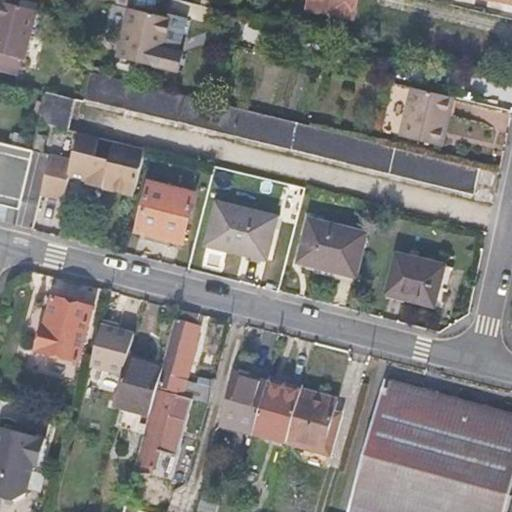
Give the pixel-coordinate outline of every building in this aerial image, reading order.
[(0,9),(0,51),(26,58),(38,9),(2,0),(0,9)] [(311,0),(310,8),(355,20),(359,0),(311,0)] [(162,50),(158,49),(165,17),(129,8),(118,57),(165,69),(169,51),(162,50)] [(171,18),(165,17),(158,49),(162,50),(171,18)] [(26,58),(0,51),(0,66),(23,72),(26,58)] [(92,72),(85,100),(473,195),(480,169),(92,72)] [(403,137),(438,146),(441,131),(448,133),(456,100),(415,89),(403,137)] [(47,91),(40,123),(69,130),(77,98),(47,91)] [(444,147),(448,133),(441,131),(438,146),(444,147)] [(136,195),(148,150),(115,142),(110,162),(95,158),(101,138),(80,133),(74,161),(52,156),(43,193),(63,199),(69,175),(105,184),(104,187),(136,195)] [(0,194),(22,200),(33,151),(0,142),(0,194)] [(151,184),(139,231),(183,243),(195,195),(151,184)] [(219,201),(207,247),(269,263),(280,218),(219,201)] [(300,264),(357,278),(369,234),(311,220),(300,264)] [(445,267),(399,255),(389,295),(435,307),(445,267)] [(47,329),(44,329),(42,336),(39,351),(82,360),(94,306),(55,297),(52,311),(47,329)] [(44,329),(47,329),(52,311),(43,309),(36,335),(42,336),(44,329)] [(179,319),(159,389),(174,393),(182,364),(190,366),(195,351),(191,350),(198,324),(179,319)] [(92,365),(126,374),(130,358),(137,334),(103,325),(92,365)] [(130,358),(126,374),(118,405),(150,413),(163,367),(130,358)] [(190,366),(182,364),(174,393),(180,395),(208,402),(216,373),(190,366)] [(256,432),(271,381),(236,371),(220,432),(254,442),(256,432)] [(304,390),(271,381),(256,432),(290,441),(304,390)] [(180,395),(174,393),(159,389),(139,463),(152,466),(166,419),(173,421),(180,395)] [(304,390),(290,441),(332,452),(339,426),(334,424),(340,401),(304,390)] [(47,437),(2,426),(0,432),(0,495),(20,500),(28,492),(35,463),(40,464),(47,437)]
